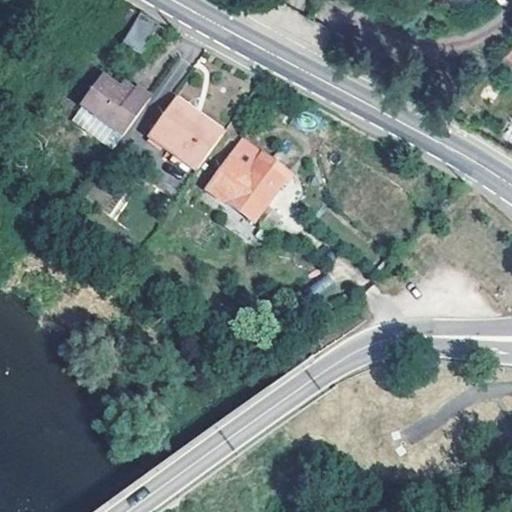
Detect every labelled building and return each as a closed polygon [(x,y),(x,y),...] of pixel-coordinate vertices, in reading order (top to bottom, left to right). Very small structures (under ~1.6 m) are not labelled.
[(162,25),(144,15),(128,43),(145,53),(162,25)] [(85,106),(86,107),(125,135),(155,95),(141,85),(136,93),(124,85),(110,75),(85,106)] [(136,93),(141,85),(130,77),(124,85),(136,93)] [(194,165),(189,172),(195,176),(226,133),(177,98),(150,135),(170,150),(172,147),(194,165)] [(125,135),(86,107),(77,120),(116,148),(125,135)] [(288,145),(271,167),(283,176),(300,154),(288,145)] [(173,159),(189,172),(194,165),(172,147),(170,150),(176,155),(173,159)] [(226,207),(252,227),(289,181),(283,176),(271,167),(246,148),(235,163),(232,162),(207,193),(225,208),(226,207)] [(316,297),(334,287),(327,275),(309,286),(316,297)]
